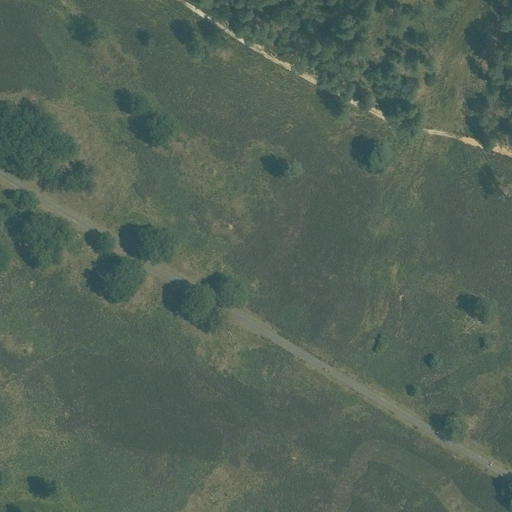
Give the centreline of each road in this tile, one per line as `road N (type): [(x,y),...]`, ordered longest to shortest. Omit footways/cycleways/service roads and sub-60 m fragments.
road 1 (track): [(511,479),(0,174)]
road 2 (track): [(511,156),(397,125),(255,50),(181,0)]
